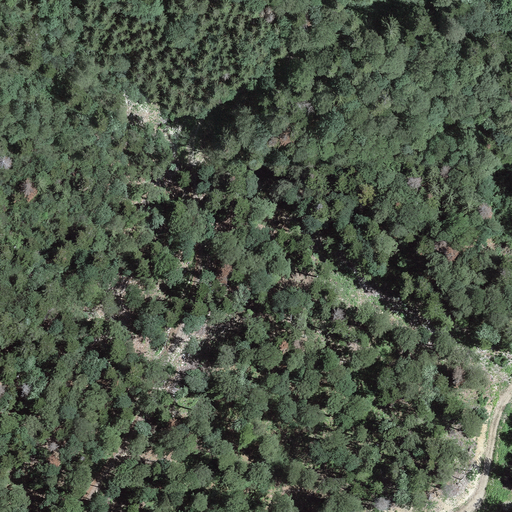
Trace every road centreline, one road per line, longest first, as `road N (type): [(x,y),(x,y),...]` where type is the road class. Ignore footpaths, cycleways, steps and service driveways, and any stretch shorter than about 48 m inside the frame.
road 1 (track): [(323,0),(285,62),(217,104),(194,134),(194,292),(151,396),(79,511)]
road 2 (track): [(466,511),(483,489),(511,387)]
